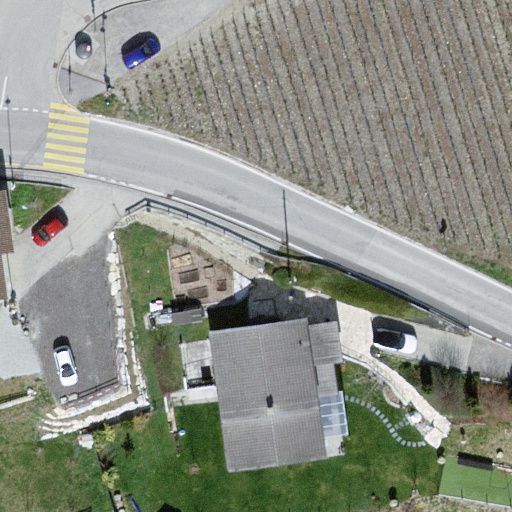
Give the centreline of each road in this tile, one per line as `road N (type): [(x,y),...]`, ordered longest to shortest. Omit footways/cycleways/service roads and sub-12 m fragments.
road 1 (tertiary): [(0,140),(72,145),(192,177),(511,316)]
road 2 (unclassified): [(44,0),(15,30),(0,140)]
